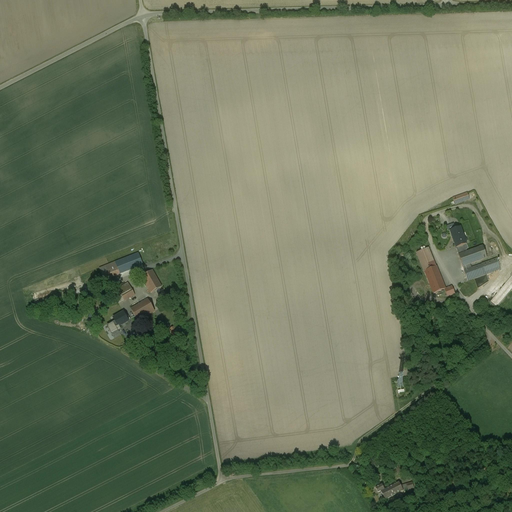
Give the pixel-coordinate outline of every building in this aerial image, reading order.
[(466,202),(463,194),(448,200),(451,208),(466,202)] [(464,247),(457,228),(445,233),(466,292),(485,285),(481,276),(496,271),(492,260),(484,263),(478,248),(463,253),(461,248),(464,247)] [(439,288),(426,250),(413,254),(427,292),(439,288)] [(143,266),(138,253),(99,269),(104,281),(143,266)] [(162,288),(153,271),(141,277),(151,294),(162,288)] [(511,284),(508,281),(491,302),(498,308),(511,289),(511,284)] [(128,300),(137,294),(129,282),(120,288),(128,300)] [(155,312),(148,300),(131,309),(138,322),(155,312)] [(124,312),(113,318),(119,329),(130,322),(124,312)] [(175,340),(181,338),(176,326),(171,328),(175,340)] [(400,486),(398,483),(393,486),(384,490),(381,492),(385,500),(403,491),(400,486)] [(382,485),(375,489),(378,493),(381,492),(384,490),(382,485)]
